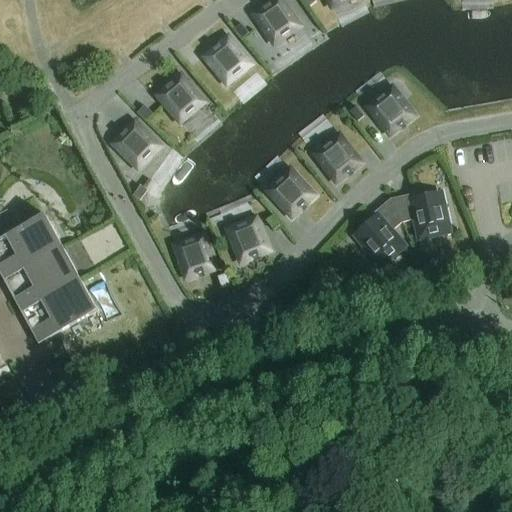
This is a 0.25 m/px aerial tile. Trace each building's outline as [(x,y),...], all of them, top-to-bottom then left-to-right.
[(282,0),(279,0),(256,16),(273,42),(299,24),(282,0)] [(236,30),(243,39),(250,33),(243,25),(236,30)] [(225,83),(249,63),(229,39),(205,58),(225,83)] [(378,97),(398,85),(391,73),(371,86),(378,97)] [(178,121),(202,101),(182,77),(158,97),(178,121)] [(391,136),(415,117),(396,93),(371,112),(391,136)] [(146,106),(139,112),(148,121),(155,115),(146,106)] [(351,112),(358,122),(365,117),(358,107),(351,112)] [(136,167),(158,145),(136,123),(114,146),(136,167)] [(337,184),(362,165),(343,140),(318,159),(337,184)] [(292,218),(315,197),(294,174),(271,196),(292,218)] [(142,187),(134,196),(141,201),(149,192),(142,187)] [(416,221),(419,235),(449,229),(442,195),(413,201),(411,196),(399,199),(408,223),(416,221)] [(403,224),(408,223),(399,199),(391,201),(376,214),(379,218),(356,237),(379,264),(403,244),(393,232),(403,224)] [(274,216),(268,221),(275,231),(282,226),(274,216)] [(0,242),(0,271),(6,282),(65,249),(47,217),(0,242)] [(242,264),(270,252),(258,223),(230,235),(242,264)] [(187,280),(216,270),(206,241),(177,251),(187,280)] [(83,281),(65,249),(6,282),(23,314),(83,281)] [(226,275),(218,278),(222,289),(230,286),(226,275)] [(83,281),(23,314),(41,346),(100,314),(83,281)] [(456,358),(466,353),(463,346),(453,351),(456,358)] [(0,349),(0,372),(10,367),(0,349)]
